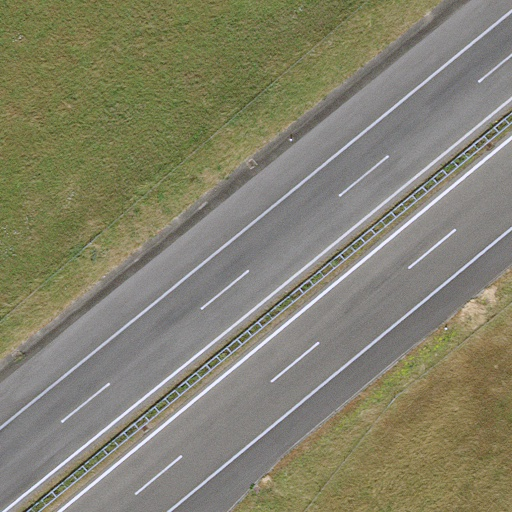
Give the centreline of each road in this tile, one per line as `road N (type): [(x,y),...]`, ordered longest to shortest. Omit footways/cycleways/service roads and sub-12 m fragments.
road 1 (motorway): [(511,50),(0,471)]
road 2 (motorway): [(114,511),(511,185)]
